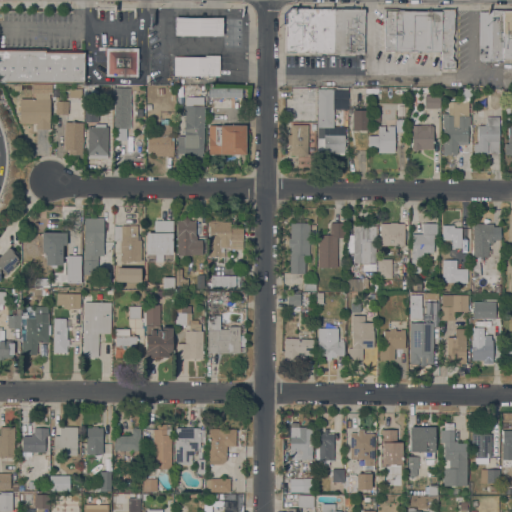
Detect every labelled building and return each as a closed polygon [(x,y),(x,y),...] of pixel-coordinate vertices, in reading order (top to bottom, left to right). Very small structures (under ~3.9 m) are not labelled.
[(285,52),(285,23),(284,23),(284,13),(291,7),(307,7),(307,8),(333,8),(333,52),(285,52)] [(363,52),(333,52),(333,8),(363,8),(363,10),(363,52)] [(441,8),(454,8),(453,30),(452,37),(453,40),(451,47),(453,50),(451,57),(454,60),(454,68),(441,68),(440,51),(441,11),(441,8)] [(497,60),(480,60),(480,59),(478,59),(478,11),(491,11),(491,10),(502,10),(502,60),(497,60)] [(502,10),(511,10),(511,70),(503,70),(503,60),(502,60),(502,10)] [(440,51),(384,50),(384,11),(441,11),(440,51)] [(175,17),(222,17),(222,35),(175,35),(175,17)] [(138,47),(138,76),(105,76),(106,47),(138,47)] [(50,129),(35,129),(35,123),(19,123),(20,98),(35,98),(35,91),(32,91),(32,82),(0,81),(0,49),(45,49),(45,51),(83,51),(83,82),(52,82),(52,91),(50,91),(50,129)] [(174,75),(174,56),(205,56),(205,55),(219,55),(219,75),(174,75)] [(126,139),(114,139),(115,128),(114,128),(114,87),(130,87),(130,103),(131,103),(130,128),(126,128),(126,139)] [(468,101),(468,125),(468,144),(457,144),(457,154),(454,154),(448,154),(443,154),(443,113),(448,113),(448,101),(461,101),(461,87),(471,87),(471,97),(468,97),(468,99),(467,99),(467,101),(468,101)] [(69,97),(69,89),(81,88),(82,97),(69,97)] [(241,88),(241,97),(209,97),(209,88),(241,88)] [(333,127),(317,127),(317,88),(334,88),(333,127)] [(396,119),(397,119),(397,111),(396,111),(396,99),(393,99),(393,93),(406,94),(406,119),(407,119),(407,132),(395,132),(396,119)] [(440,95),(440,108),(424,108),(424,95),(440,95)] [(204,157),(184,156),(184,153),(177,153),(177,135),(184,135),(184,105),(186,105),(186,96),(203,96),(203,106),(204,106),(204,157)] [(68,114),(55,114),(56,100),(68,101),(68,114)] [(98,121),(84,121),(84,106),(85,106),(85,101),(91,101),(91,106),(98,106),(98,121)] [(352,109),(367,109),(367,129),(352,130),(352,109)] [(499,116),(499,142),(489,142),(488,154),(474,154),(474,143),(477,143),(478,125),(484,125),(484,124),(486,124),(486,116),(499,116)] [(160,136),(160,124),(161,124),(161,118),(170,119),(169,124),(171,124),(171,136),(173,136),(173,156),(154,155),(154,152),(151,152),(151,153),(147,152),(147,151),(145,151),(145,148),(147,148),(147,139),(146,139),(146,137),(147,137),(147,136),(160,136)] [(64,121),(83,122),(82,136),(83,136),(83,142),(82,142),(82,155),(68,154),(68,149),(63,149),(64,121)] [(107,158),(87,158),(87,126),(94,126),(94,123),(105,123),(105,126),(107,126),(107,158)] [(307,155),(290,154),(290,145),(288,145),(288,134),(290,134),(291,124),(308,124),(307,155)] [(427,125),(427,124),(432,124),(432,126),(433,126),(433,149),(419,149),(418,150),(414,150),(412,148),(411,148),(411,145),(412,145),(412,130),(411,129),(411,125),(427,125)] [(245,153),(209,153),(209,125),(245,125),(245,153)] [(394,152),(378,152),(378,146),(368,146),(368,135),(378,135),(378,125),(384,125),(384,131),(387,131),(388,126),(394,126),(394,152)] [(317,138),(323,138),(324,133),(327,133),(327,135),(344,135),(344,138),(346,138),(346,141),(344,141),(344,146),(346,146),(346,149),(344,149),(344,152),(344,154),(325,154),(325,152),(323,152),(323,150),(317,150),(317,138)] [(84,217),(103,218),(103,255),(84,255),(84,217)] [(195,220),(195,235),(196,235),(196,239),(202,239),(202,254),(192,254),(192,255),(177,255),(177,236),(176,236),(176,220),(182,220),(182,219),(183,218),(184,217),(186,217),(188,217),(189,218),(190,219),(190,220),(195,220)] [(173,254),(146,254),(147,232),(154,232),(154,220),(173,220),(173,254)] [(209,225),(208,224),(208,220),(220,220),(220,221),(221,221),(231,221),(231,227),(243,227),(242,249),(228,249),(229,247),(224,247),(224,250),(229,250),(229,265),(222,265),(223,256),(208,256),(209,225)] [(289,273),(290,247),(288,246),(288,237),(290,238),(290,222),(309,222),(309,254),(305,254),(304,273),(289,273)] [(318,234),(329,234),(330,222),(347,222),(346,237),(344,237),(344,251),(337,251),(337,267),(318,267),(318,234)] [(404,245),(379,245),(379,223),(390,223),(390,222),(397,222),(397,223),(404,223),(404,245)] [(422,222),(439,223),(439,229),(437,229),(436,234),(434,234),(434,238),(433,238),(433,252),(422,252),(422,259),(423,259),(423,272),(409,272),(409,258),(411,258),(411,251),(412,233),(422,234),(422,222)] [(353,246),(347,246),(347,234),(353,234),(353,223),(373,223),(373,224),(375,224),(374,241),(375,241),(375,262),(353,262),(353,246)] [(473,223),(493,223),(493,226),(500,226),(500,240),(494,240),(494,243),(488,243),(488,256),(473,256),(473,223)] [(129,225),(137,225),(137,234),(140,234),(140,239),(141,239),(141,260),(139,260),(139,266),(133,266),(133,261),(120,260),(120,241),(113,241),(113,230),(121,230),(121,225),(129,225)] [(461,247),(457,247),(457,248),(455,248),(455,247),(452,247),(452,239),(442,239),(442,225),(453,225),(453,227),(461,227),(461,247)] [(66,232),(66,244),(62,244),(62,265),(45,264),(46,252),(42,252),(42,231),(66,232)] [(0,254),(8,246),(14,252),(13,252),(17,257),(16,258),(17,259),(14,262),(15,263),(6,273),(4,271),(0,271),(0,254)] [(67,255),(81,255),(81,282),(80,282),(80,286),(70,286),(70,282),(66,282),(67,255)] [(83,273),(83,260),(88,260),(88,257),(95,257),(95,273),(83,273)] [(377,278),(377,258),(391,258),(391,278),(377,278)] [(181,278),(187,278),(187,285),(175,285),(175,268),(182,268),(181,278)] [(455,268),(467,268),(467,282),(454,282),(455,268)] [(235,288),(206,287),(206,281),(211,281),(211,275),(235,275),(235,288)] [(174,277),(174,288),(163,288),(163,277),(174,277)] [(346,291),(346,278),(368,278),(367,289),(361,289),(361,291),(346,291)] [(411,291),(411,282),(421,282),(421,291),(411,291)] [(48,292),(41,292),(40,295),(34,294),(35,289),(42,290),(42,287),(48,287),(48,292)] [(207,309),(206,309),(206,291),(220,291),(220,309),(211,309),(211,315),(219,315),(219,328),(228,328),(228,326),(239,326),(245,326),(245,352),(239,352),(207,352),(207,309)] [(80,293),(80,308),(64,308),(65,304),(56,304),(56,293),(80,293)] [(287,305),(287,293),(300,293),(300,305),(287,305)] [(409,306),(409,294),(421,294),(421,306),(409,306)] [(468,294),(468,311),(454,311),(454,320),(441,320),(442,294),(446,294),(468,294)] [(111,302),(110,333),(98,333),(97,356),(82,356),(84,301),(111,302)] [(140,318),(128,318),(129,305),(140,305),(140,318)] [(31,307),(34,307),(34,306),(48,306),(48,325),(50,325),(50,334),(48,334),(48,342),(36,342),(36,354),(22,354),(22,331),(24,331),(24,322),(21,322),(21,318),(23,314),(28,314),(31,311),(31,307)] [(202,358),(176,358),(176,343),(184,343),(184,330),(189,330),(189,324),(184,324),(184,326),(182,326),(182,324),(175,324),(176,306),(191,306),(191,319),(198,320),(198,323),(201,323),(201,330),(203,330),(202,358)] [(16,315),(16,308),(19,308),(19,327),(7,327),(7,315),(16,315)] [(160,326),(145,326),(145,309),(160,309),(160,326)] [(362,348),(362,359),(348,359),(348,347),(351,347),(351,315),(364,315),(364,322),(373,322),(373,348),(362,348)] [(53,318),(65,318),(65,319),(70,319),(70,326),(67,326),(66,339),(69,339),(69,345),(67,345),(67,352),(53,352),(53,318)] [(337,341),(339,341),(339,338),(343,339),(343,355),(336,355),(336,357),(331,357),(331,359),(326,359),(326,355),(317,355),(318,327),(322,327),(322,321),(330,321),(330,327),(338,328),(337,341)] [(409,363),(409,322),(432,322),(432,363),(426,363),(426,365),(419,365),(419,363),(409,363)] [(161,327),(172,327),(171,352),(167,352),(167,355),(162,355),(162,358),(159,358),(158,359),(155,359),(154,358),(152,358),(152,357),(145,356),(146,337),(146,328),(161,328),(161,327)] [(135,350),(127,350),(127,357),(114,357),(115,328),(129,328),(129,336),(136,336),(135,350)] [(394,360),(379,360),(379,347),(383,347),(383,330),(389,330),(389,328),(395,328),(395,330),(399,330),(399,329),(404,329),(404,348),(394,348),(394,360)] [(466,328),(465,363),(452,363),(452,361),(446,361),(446,337),(454,337),(455,328),(466,328)] [(0,329),(4,329),(4,340),(12,340),(12,354),(9,354),(9,357),(3,357),(3,359),(0,359),(0,329)] [(492,339),(492,363),(483,363),(483,360),(471,360),(471,339),(481,339),(481,334),(490,334),(490,339),(492,339)] [(313,339),(312,355),(306,354),(306,358),(299,357),(299,354),(298,354),(297,361),(283,360),(284,337),(313,339)] [(313,458),(313,471),(300,471),(300,459),(289,459),(289,422),(298,422),(298,427),(312,427),(312,458),(313,458)] [(443,459),(444,459),(444,442),(440,442),(440,429),(444,429),(444,422),(454,422),(454,440),(457,440),(457,443),(466,442),(466,485),(443,485),(443,468),(443,459)] [(153,429),(157,429),(157,423),(171,423),(170,468),(152,468),(153,429)] [(14,456),(0,456),(0,426),(14,427),(14,456)] [(66,454),(66,448),(53,448),(54,435),(59,435),(60,426),(78,426),(77,454),(66,454)] [(86,453),(86,428),(92,428),(92,426),(97,426),(97,428),(102,428),(102,453),(86,453)] [(409,427),(434,426),(434,463),(426,463),(426,459),(424,459),(424,451),(409,451),(409,427)] [(22,451),(22,444),(20,444),(20,437),(22,437),(22,435),(31,436),(31,433),(34,433),(34,427),(48,428),(48,435),(45,435),(44,452),(22,451)] [(114,435),(132,435),(132,427),(140,428),(140,451),(132,451),(114,450),(114,435)] [(192,464),(175,464),(175,427),(199,427),(199,429),(203,429),(203,441),(200,441),(200,446),(204,446),(204,457),(198,457),(198,449),(192,449),(192,450),(192,464)] [(209,428),(235,428),(235,446),(226,446),(226,460),(221,464),(208,463),(209,428)] [(316,445),(317,445),(317,433),(324,433),(324,428),(328,428),(328,432),(334,433),(333,461),(328,461),(328,465),(319,465),(319,459),(316,459),(316,445)] [(401,465),(381,464),(381,429),(396,429),(396,442),(401,442),(401,448),(402,456),(401,465)] [(490,457),(488,457),(488,463),(475,463),(475,457),(471,457),(471,429),(489,429),(489,433),(491,433),(490,457)] [(502,443),(502,440),(501,440),(501,438),(502,438),(502,433),(501,433),(501,430),(511,430),(511,459),(502,459),(502,443)] [(373,464),(372,477),(370,477),(370,492),(345,492),(345,476),(356,476),(356,474),(360,474),(360,464),(363,464),(363,458),(349,458),(350,432),(374,433),(373,458),(373,464)] [(114,450),(132,451),(132,463),(114,463),(114,450)] [(418,456),(418,468),(416,468),(416,476),(408,476),(408,474),(407,474),(407,456),(418,456)] [(331,481),(332,468),(342,468),(342,463),(344,463),(344,469),(343,482),(331,481)] [(480,481),(480,468),(499,469),(498,483),(486,483),(486,482),(480,481)] [(110,471),(110,491),(100,491),(100,471),(110,471)] [(0,475),(10,475),(10,489),(0,488),(0,475)] [(71,475),(71,490),(49,490),(50,475),(71,475)] [(206,490),(206,478),(210,478),(210,477),(230,478),(230,491),(210,491),(210,490),(206,490)] [(289,491),(290,478),(302,478),(302,477),(312,478),(312,492),(289,491)] [(142,478),(156,478),(156,491),(142,491),(142,478)] [(414,490),(424,490),(424,494),(407,493),(407,490),(409,490),(409,484),(414,485),(414,490)] [(428,495),(428,493),(424,493),(424,486),(428,486),(428,484),(437,484),(437,495),(428,495)] [(11,511),(0,511),(0,492),(8,492),(8,494),(12,494),(11,511)] [(139,511),(127,511),(128,497),(135,497),(135,493),(141,493),(141,498),(140,497),(139,511)] [(49,494),(49,507),(34,507),(34,494),(49,494)] [(297,506),(298,494),(313,495),(313,507),(297,506)] [(354,497),(354,506),(345,506),(345,497),(354,497)] [(466,511),(459,511),(460,502),(467,502),(466,511)] [(321,511),(321,503),(335,503),(335,510),(342,511),(321,511)]
